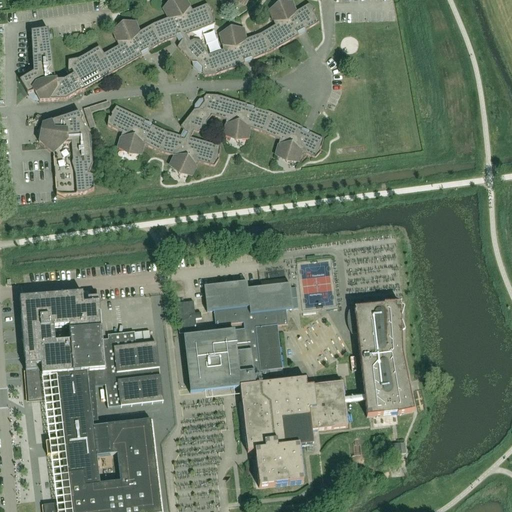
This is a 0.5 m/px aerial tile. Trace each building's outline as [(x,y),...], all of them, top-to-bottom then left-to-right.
[(215,25),(213,16),(212,16),(211,13),(213,12),(207,5),(192,11),(185,0),(180,0),(178,2),(171,1),(168,7),(163,10),(168,19),(153,25),(139,33),(136,23),(129,26),(123,24),(120,30),(112,32),(118,47),(104,55),(99,48),(78,60),(68,61),(68,71),(71,77),(64,82),(55,82),(49,40),(48,30),(31,33),(33,74),(19,81),(28,96),(34,94),(39,103),(65,102),(142,57),(141,54),(147,50),(149,52),(162,44),(177,38),(176,35),(180,35),(183,41),(181,42),(177,48),(192,63),(197,64),(202,70),(202,74),(205,77),(216,76),(245,65),(244,61),(251,58),(252,60),(269,54),(298,37),(297,33),(304,30),(305,31),(319,24),(316,16),(314,15),(313,13),(315,11),(309,5),(296,13),(292,3),(286,6),(280,4),(276,9),(269,12),(274,27),(260,35),(246,40),(244,30),(237,32),(231,29),(227,34),(219,36),(223,51),(209,56),(203,50),(201,42),(193,41),(190,43),(186,36),(215,25)] [(219,156),(220,148),(190,139),(194,132),(197,134),(205,132),(206,123),(212,117),(226,121),(224,136),(231,137),(236,142),(242,139),(248,140),(250,130),(264,134),(279,141),(275,156),(282,158),(286,163),(292,161),(299,163),(302,153),(315,159),(321,153),(319,151),(320,149),(321,148),(324,140),(311,134),(310,134),(308,135),(301,132),(302,129),(272,114),(254,109),(253,111),(246,109),(247,105),(217,97),(206,96),(203,99),(204,104),(199,110),(194,111),(180,127),(185,133),(187,134),(184,140),(181,140),(181,137),(166,133),(152,126),(150,128),(144,125),(145,121),(116,108),(111,115),(112,116),(111,118),(108,118),(107,127),(122,134),(117,149),(125,151),(129,156),(135,154),(141,156),(144,146),(158,153),(174,157),(169,166),(175,169),(178,175),(185,174),(192,177),(198,163),(214,168),(219,161),(217,159),(218,157),(219,156)] [(92,166),(90,138),(81,123),(83,119),(79,113),(42,125),(42,128),(44,131),(43,136),(40,137),(39,143),(53,156),(56,195),(58,195),(64,197),(85,195),(93,191),(92,178),(88,176),(92,166)] [(284,280),(260,283),(261,289),(285,286),(284,280)] [(347,428),(342,384),(312,387),(306,388),(305,381),(269,385),(269,378),(268,372),(282,370),(277,327),(287,326),(286,311),(292,310),(290,290),(290,285),(285,286),(261,289),(247,290),(246,283),(204,288),(206,313),(213,312),(215,327),(243,324),(244,330),(233,331),(234,332),(183,338),(184,340),(190,395),(233,390),(233,393),(235,395),(238,397),(241,397),(247,454),(254,453),(259,489),(278,487),(303,484),(299,448),(313,446),(311,432),(347,428)] [(102,345),(98,298),(88,299),(88,294),(20,300),(28,404),(55,401),(96,398),(95,383),(104,382),(108,410),(163,403),(156,347),(156,344),(151,345),(136,347),(134,334),(108,337),(109,345),(102,345)] [(408,385),(402,356),(400,305),(383,306),(383,307),(370,309),(354,310),(355,319),(358,318),(358,323),(359,327),(358,327),(357,328),(357,329),(356,329),(356,330),(356,331),(356,332),(366,419),(383,417),(397,415),(397,416),(414,413),(409,390),(408,385)] [(149,332),(134,334),(136,347),(151,345),(149,332)] [(60,442),(45,443),(46,446),(47,457),(61,455),(64,475),(84,473),(86,487),(100,485),(97,458),(110,456),(106,427),(93,428),(92,423),(99,422),(96,398),(55,401),(60,442)] [(86,487),(84,473),(64,475),(61,475),(65,504),(44,507),(44,511),(160,511),(150,422),(150,421),(106,427),(110,456),(117,456),(120,483),(100,485),(86,487)] [(389,446),(387,446),(389,458),(390,458),(401,457),(400,445),(389,446)] [(304,505),(306,511),(334,499),(327,481),(314,487),(317,493),(305,498),(307,503),(304,505)]
